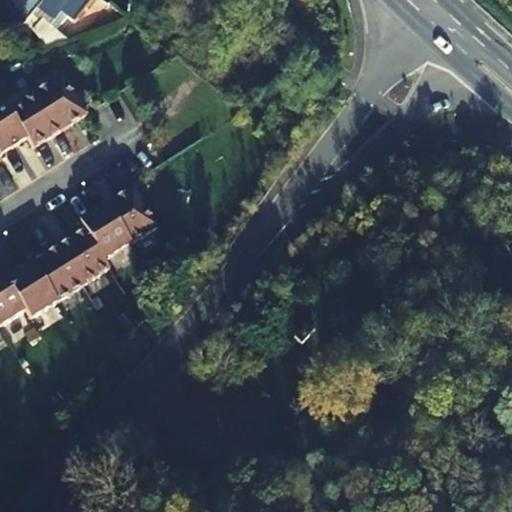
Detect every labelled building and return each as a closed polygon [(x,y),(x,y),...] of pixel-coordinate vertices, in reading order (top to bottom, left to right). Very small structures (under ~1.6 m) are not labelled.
[(4,0),(23,24),(32,11),(19,0),(40,0),(41,0),(4,0)] [(19,0),(32,11),(41,0),(40,0),(19,0)] [(43,50),(66,41),(54,31),(64,19),(70,24),(90,0),(41,0),(56,15),(46,25),(32,11),(23,24),(43,50)] [(41,0),(32,11),(46,25),(56,15),(41,0)] [(0,159),(26,142),(33,152),(86,119),(61,79),(8,113),(2,103),(0,103),(0,159)] [(0,275),(0,329),(25,314),(30,322),(109,272),(104,264),(157,230),(132,191),(79,225),(84,233),(5,283),(0,275)] [(306,379),(337,359),(314,324),(283,343),(306,379)]
